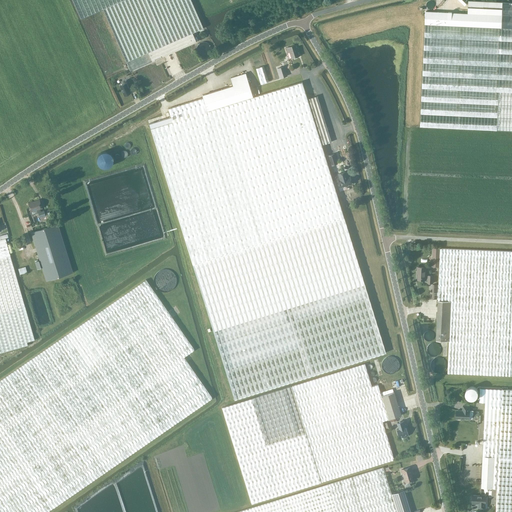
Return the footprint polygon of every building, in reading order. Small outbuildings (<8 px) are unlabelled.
[(73,0),(82,19),(103,9),(130,71),(152,61),(197,42),(193,34),(204,29),(191,0),(73,0)] [(511,2),(470,1),(469,14),(425,12),(420,127),(511,130),(511,2)] [(210,48),(210,47),(210,45),(209,44),(208,43),(206,42),(204,42),(203,42),(201,42),(199,43),(199,44),(197,46),(197,47),(197,48),(197,49),(198,51),(198,52),(199,53),(201,54),(203,55),(204,55),(205,55),(206,54),(208,53),(209,52),(210,51),(210,50),(210,48)] [(286,48),(287,53),(289,52),(291,58),(298,56),(295,45),(286,48)] [(287,76),(284,66),(276,69),(279,78),(287,76)] [(172,123),(151,130),(193,265),(235,399),(386,351),(344,218),(321,144),(331,141),(317,96),(307,99),(302,83),(253,98),(245,73),(230,78),(232,86),(202,96),(203,98),(168,109),(172,123)] [(128,88),(131,86),(128,79),(123,82),(124,85),(121,86),(125,96),(130,94),(128,88)] [(328,156),(331,166),(337,164),(334,154),(328,156)] [(338,174),(342,187),(352,184),(350,177),(347,178),(345,172),(338,174)] [(40,209),(42,209),(40,201),(29,204),(31,212),(37,210),(39,216),(45,214),(44,211),(41,212),(40,209)] [(31,232),(42,268),(46,281),(73,273),(58,224),(31,232)] [(0,354),(28,347),(27,343),(34,341),(6,238),(0,239),(0,354)] [(432,266),(439,267),(440,248),(432,247),(432,266)] [(449,341),(448,373),(475,374),(511,376),(511,368),(511,250),(440,248),(439,265),(439,284),(438,299),(437,313),(436,341),(449,341)] [(417,267),(417,274),(418,274),(418,279),(425,280),(425,281),(428,282),(428,283),(433,284),(433,276),(426,276),(426,267),(417,267)] [(175,280),(175,278),(174,276),(174,274),(172,272),(170,271),(168,270),(166,269),(164,269),(163,269),(160,270),(158,271),(156,272),(155,274),(154,276),(153,278),(153,280),(153,282),(154,284),(155,286),(156,287),(158,289),(159,290),(161,291),(163,291),(166,291),(168,291),(170,290),(172,288),(173,286),(174,285),(175,283),(175,280)] [(146,280),(0,380),(0,511),(46,511),(212,398),(184,357),(194,350),(146,280)] [(433,336),(432,334),(431,333),(430,332),(429,331),(427,331),(426,332),(425,332),(424,333),(424,334),(424,336),(424,337),(425,339),(426,340),(428,340),(429,340),(430,340),(431,339),(432,338),(433,336)] [(440,349),(439,347),(439,345),(438,344),(437,343),(436,343),(435,342),(434,342),(432,342),(431,342),(430,343),(428,344),(427,345),(427,346),(426,347),(426,348),(426,350),(427,351),(427,352),(428,353),(429,354),(430,355),(431,355),(433,355),(434,355),(435,355),(436,354),(438,353),(438,352),(439,351),(439,350),(440,349)] [(398,364),(398,363),(397,361),(396,359),(395,358),(394,357),(392,356),(391,356),(389,356),(387,356),(385,357),(383,358),(382,359),(382,361),(381,363),(381,364),(381,365),(382,367),(382,369),(383,370),(385,371),(387,372),(389,372),(391,372),(392,372),(394,371),(395,370),(396,369),(397,367),(398,366),(398,364)] [(445,365),(445,364),(445,363),(444,361),(443,360),(443,359),(441,358),(440,357),(439,357),(437,357),(436,357),(434,357),(433,358),(432,359),(431,360),(430,362),(430,363),(430,364),(430,366),(430,367),(431,369),(432,370),(433,371),(434,371),(437,372),(438,372),(440,372),(441,371),(442,370),(443,369),(444,367),(445,366),(445,365)] [(252,398),(223,407),(222,407),(251,503),(252,503),(394,459),(382,421),(388,419),(390,418),(395,417),(400,415),(400,413),(396,400),(394,392),(382,396),(378,384),(372,386),(365,364),(252,398)] [(481,487),(497,488),(496,511),(511,511),(511,389),(480,389),(479,403),(485,403),(481,487)] [(457,411),(457,419),(469,419),(470,415),(470,411),(469,411),(469,406),(463,406),(462,411),(457,411)] [(407,432),(408,431),(407,427),(406,427),(404,421),(397,423),(399,429),(396,429),(398,437),(405,435),(405,437),(408,436),(407,432)] [(401,469),(405,482),(403,483),(404,487),(410,485),(409,481),(413,480),(411,473),(410,470),(409,466),(401,469)] [(391,493),(383,467),(258,505),(233,511),(410,511),(404,492),(404,490),(391,493)] [(478,509),(484,509),(484,504),(485,504),(486,496),(473,495),(473,503),(479,504),(478,509)]
